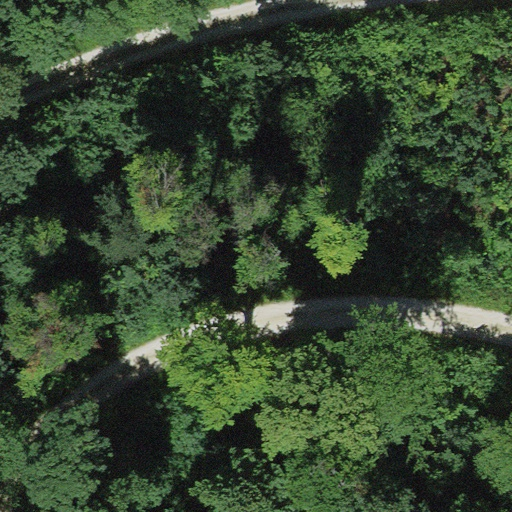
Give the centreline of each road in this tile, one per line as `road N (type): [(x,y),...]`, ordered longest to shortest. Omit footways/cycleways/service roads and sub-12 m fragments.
road 1 (track): [(511,345),(429,322),(307,321),(198,332),(0,460)]
road 2 (track): [(0,104),(175,29),(311,0)]
